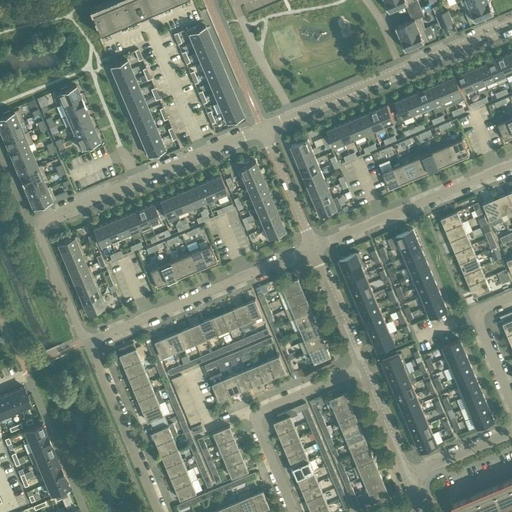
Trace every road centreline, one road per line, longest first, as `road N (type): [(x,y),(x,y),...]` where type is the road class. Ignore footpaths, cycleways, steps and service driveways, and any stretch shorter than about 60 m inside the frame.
road 1 (residential): [(85,341),(39,235),(42,222),(263,129)]
road 2 (residential): [(263,129),(511,23)]
road 3 (residential): [(85,341),(311,247)]
road 4 (residential): [(291,511),(253,426),(254,408),(359,361)]
road 5 (residential): [(311,247),(511,163)]
road 6 (residential): [(157,511),(85,341)]
road 7 (residential): [(511,406),(476,317),(511,297)]
road 8 (residential): [(311,247),(263,129)]
road 9 (residential): [(408,475),(359,361)]
road 10 (residential): [(359,361),(311,247)]
